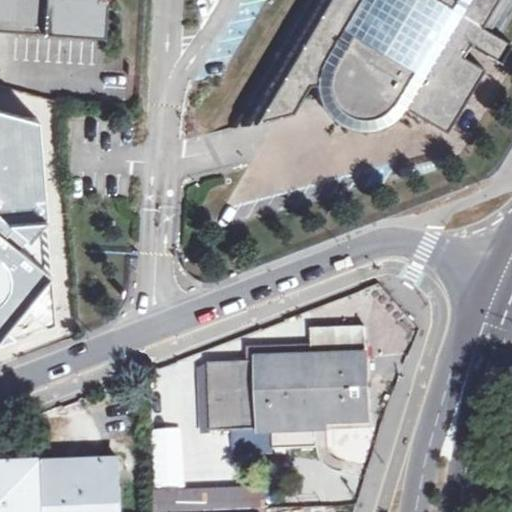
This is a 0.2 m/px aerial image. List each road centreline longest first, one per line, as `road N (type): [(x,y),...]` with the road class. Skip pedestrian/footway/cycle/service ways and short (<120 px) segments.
road 1 (residential): [(0,388),(398,234),(432,233),(509,259)]
road 2 (tertiary): [(470,360),(428,418),(410,511)]
road 3 (tertiary): [(455,511),(470,360)]
